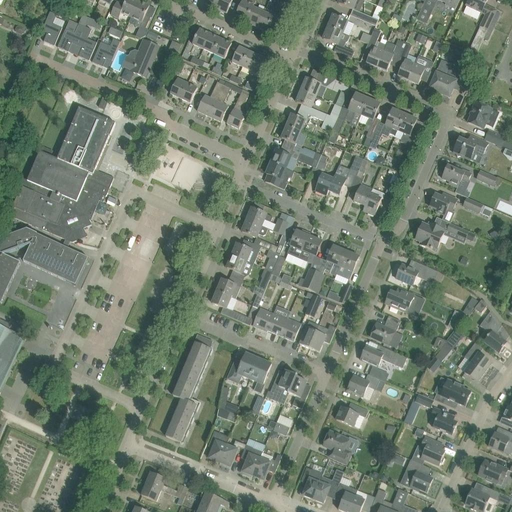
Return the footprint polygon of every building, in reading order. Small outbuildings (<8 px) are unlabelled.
[(83,0),(82,4),(93,9),(96,0),(100,2),(99,5),(109,10),(113,0),(83,0)] [(121,14),(132,18),(139,2),(135,0),(127,0),(124,6),(117,3),(113,12),(111,16),(119,19),(121,14)] [(216,9),(220,0),(206,0),(205,4),(216,9)] [(220,0),(216,9),(227,14),(233,0),(220,0)] [(236,16),(245,20),(252,5),(254,6),(256,2),(252,0),(244,0),(244,1),(243,1),(236,16)] [(357,0),(340,0),(338,4),(348,8),(353,10),(357,0)] [(428,0),(435,3),(436,0),(438,0),(456,8),(459,0),(428,0)] [(469,0),(466,6),(486,15),(481,27),(468,55),(475,58),(488,30),(492,22),(493,21),(496,13),(497,11),(485,6),(487,0),(469,0)] [(139,2),(132,18),(137,21),(134,26),(145,31),(151,18),(146,16),(150,7),(139,2)] [(246,23),(252,26),(259,11),(253,8),(254,6),(252,5),(245,20),(247,21),(246,23)] [(252,26),(261,30),(270,11),(265,9),(264,13),(259,11),(252,26)] [(261,30),(268,33),(276,15),(275,15),(275,14),(270,11),(261,30)] [(354,18),(372,25),(376,27),(379,21),(357,12),(354,18)] [(50,13),(42,32),(48,34),(44,42),(55,47),(62,29),(53,25),(57,16),(50,13)] [(493,21),(492,22),(496,25),(501,15),(496,13),(493,21)] [(276,15),(268,33),(275,37),(276,35),(279,36),(286,20),(276,15)] [(334,16),(328,28),(343,34),(348,22),(334,16)] [(66,30),(58,48),(69,53),(72,45),(77,47),(85,28),(79,25),(75,34),(66,30)] [(24,34),(25,31),(24,28),(19,26),(17,27),(15,30),(17,33),(21,35),(24,34)] [(398,33),(404,35),(406,29),(400,27),(398,33)] [(85,28),(77,47),(82,49),(79,57),(89,62),(97,44),(88,40),(92,31),(85,28)] [(343,34),(328,28),(323,40),(337,46),(334,52),(352,60),(355,53),(344,48),(346,43),(347,42),(350,37),(343,34)] [(193,45),(204,50),(211,35),(200,30),(193,45)] [(367,64),(377,68),(384,52),(387,46),(377,42),(381,33),(374,30),(371,37),(368,45),(365,51),(371,54),(367,64)] [(117,31),(114,37),(120,39),(123,33),(117,31)] [(149,32),(146,38),(155,42),(158,36),(149,32)] [(364,34),(361,41),(368,45),(371,37),(364,34)] [(204,50),(214,55),(221,40),(211,35),(204,50)] [(427,38),(420,35),(417,41),(424,44),(427,38)] [(101,43),(93,63),(103,68),(107,59),(112,62),(120,43),(114,40),(111,47),(101,43)] [(221,40),(214,55),(225,60),(232,45),(221,40)] [(144,41),(139,52),(135,51),(130,53),(129,56),(127,57),(123,68),(131,71),(131,72),(137,75),(146,79),(159,48),(144,41)] [(384,52),(377,68),(387,73),(391,63),(394,56),(393,56),(394,54),(400,57),(405,44),(398,41),(396,47),(388,44),(387,46),(384,52)] [(179,50),(181,46),(172,42),(170,47),(167,55),(170,61),(174,62),(179,50)] [(412,47),(405,44),(400,57),(407,59),(412,47)] [(455,57),(457,51),(449,47),(446,54),(455,57)] [(232,63),(243,68),(250,53),(239,48),(232,63)] [(251,75),(260,57),(250,53),(243,68),(252,72),(251,75)] [(402,68),(398,77),(408,81),(415,65),(418,59),(409,56),(407,59),(406,61),(405,61),(402,68)] [(260,57),(251,75),(262,80),(269,64),(266,63),(267,61),(260,57)] [(415,65),(408,81),(419,86),(423,77),(426,70),(431,72),(434,63),(419,57),(418,59),(415,65)] [(190,63),(196,66),(199,61),(193,58),(190,63)] [(199,61),(196,66),(202,69),(203,68),(207,70),(210,66),(199,61)] [(439,66),(429,90),(440,95),(447,78),(450,71),(439,66)] [(212,73),(218,76),(220,71),(215,68),(212,73)] [(311,80),(320,83),(323,74),(314,71),(311,80)] [(447,78),(440,95),(450,99),(454,89),(459,91),(465,77),(450,71),(447,78)] [(222,77),(235,84),(237,78),(232,76),(224,73),(222,77)] [(237,78),(235,84),(241,87),(243,81),(240,80),(241,79),(240,78),(241,75),(239,74),(237,78)] [(307,79),(302,91),(316,97),(323,100),(328,89),(321,86),(307,79)] [(171,95),(181,100),(188,84),(178,80),(171,95)] [(197,112),(209,118),(224,86),(217,83),(210,99),(205,96),(197,112)] [(224,86),(209,118),(221,123),(229,108),(224,105),(231,89),(233,86),(226,83),(224,86)] [(245,88),(252,91),(254,86),(247,83),(245,88)] [(188,84),(181,100),(191,104),(198,89),(188,84)] [(309,115),(324,122),(335,127),(339,119),(343,108),(335,105),(330,117),(312,109),(316,97),(302,91),(297,103),(311,109),(309,115)] [(242,93),(231,115),(227,125),(239,130),(246,115),(241,112),(249,96),(242,93)] [(338,95),(335,103),(342,106),(345,99),(338,95)] [(356,128),(359,122),(368,100),(356,95),(346,119),(352,122),(350,126),(356,128)] [(105,110),(109,101),(103,99),(99,108),(105,110)] [(367,138),(373,140),(375,135),(381,121),(375,119),(377,114),(381,105),(368,100),(359,122),(366,125),(366,130),(369,132),(367,138)] [(8,105),(0,101),(0,111),(5,113),(8,105)] [(468,123),(477,127),(483,130),(486,125),(492,110),(476,103),(470,115),(471,116),(468,123)] [(58,158),(58,160),(81,170),(84,164),(91,167),(88,173),(94,175),(96,171),(116,124),(101,118),(79,109),(61,153),(58,158)] [(389,119),(382,135),(389,138),(392,129),(398,132),(405,115),(393,110),(389,119)] [(292,115),(287,127),(301,133),(306,121),(292,115)] [(405,115),(398,132),(404,134),(400,143),(404,144),(413,148),(420,131),(418,135),(413,132),(418,121),(405,115)] [(339,119),(335,127),(333,132),(339,135),(345,121),(339,119)] [(332,133),(333,132),(335,127),(324,122),(322,128),(327,131),(332,133)] [(287,127),(282,139),(302,147),(307,136),(301,134),(301,133),(287,127)] [(339,135),(333,132),(332,133),(329,142),(335,145),(339,135)] [(485,140),(502,147),(506,139),(489,132),(485,140)] [(375,135),(373,140),(370,148),(376,151),(382,137),(375,135)] [(468,143),(466,142),(460,139),(457,147),(454,148),(455,151),(453,154),(456,155),(458,158),(461,157),(473,162),(476,155),(483,158),(488,145),(471,137),(468,143)] [(304,148),(302,155),(319,162),(322,156),(304,148)] [(511,152),(505,150),(503,154),(509,161),(511,161),(511,152)] [(277,151),(271,163),(286,169),(291,158),(316,169),(319,162),(302,155),(294,152),(291,157),(277,151)] [(15,208),(11,217),(73,243),(87,238),(84,229),(92,226),(90,221),(92,220),(99,202),(102,195),(107,197),(109,190),(110,189),(110,188),(112,184),(112,185),(115,179),(96,171),(94,175),(88,173),(91,167),(84,164),(81,170),(58,160),(40,153),(38,158),(28,182),(25,180),(13,207),(15,208)] [(327,197),(329,192),(336,175),(335,175),(333,180),(323,175),(327,164),(325,164),(328,158),(322,156),(319,162),(316,169),(315,174),(314,175),(321,178),(315,192),(327,197)] [(344,186),(351,189),(364,160),(357,157),(349,175),(338,171),(336,175),(329,192),(340,197),(344,186)] [(354,202),(365,207),(372,191),(361,186),(365,178),(363,177),(369,162),(364,160),(351,189),(358,192),(354,202)] [(266,182),(265,183),(285,191),(285,190),(288,184),(286,183),(289,177),(284,175),(286,169),(271,163),(266,175),(268,176),(266,182)] [(449,185),(458,189),(462,181),(464,182),(465,180),(469,181),(472,175),(461,170),(460,172),(448,167),(445,172),(444,173),(444,175),(442,179),(450,183),(449,185)] [(480,172),(477,180),(494,187),(495,184),(500,186),(502,182),(480,172)] [(365,207),(363,212),(375,217),(382,200),(384,199),(389,202),(400,177),(393,175),(385,196),(372,191),(365,207)] [(436,212),(445,216),(447,210),(452,212),(457,201),(443,195),(442,198),(435,195),(430,208),(437,211),(436,212)] [(467,199),(463,207),(479,214),(483,206),(467,199)] [(482,214),(489,217),(492,210),(485,207),(482,214)] [(252,209),(247,221),(261,227),(264,220),(271,223),(273,218),(267,215),(252,209)] [(273,232),(283,236),(286,237),(294,218),(282,213),(279,220),(273,232)] [(261,227),(247,221),(242,233),(256,239),(258,235),(263,237),(266,236),(268,230),(261,227)] [(444,231),(438,228),(429,224),(428,226),(423,224),(415,241),(421,243),(420,246),(436,253),(445,234),(443,233),(444,231)] [(466,240),(473,242),(476,236),(450,224),(447,232),(466,240)] [(0,304),(1,305),(21,263),(4,255),(31,245),(23,262),(76,286),(88,259),(37,235),(38,234),(27,229),(0,239),(0,304)] [(303,231),(302,234),(297,232),(293,241),(287,254),(293,257),(300,260),(304,252),(310,237),(311,235),(303,231)] [(260,240),(258,246),(261,248),(270,251),(280,256),(288,238),(283,236),(278,248),(272,246),(260,240)] [(304,252),(300,260),(313,265),(323,242),(310,237),(304,252)] [(254,266),(261,248),(258,246),(254,245),(251,250),(237,244),(232,256),(246,262),(254,266)] [(334,265),(340,267),(347,252),(334,247),(324,270),(329,272),(331,273),(334,265)] [(267,268),(266,271),(272,274),(280,257),(280,256),(270,251),(267,257),(273,259),(269,269),(267,268)] [(347,252),(340,267),(337,275),(345,279),(350,281),(359,258),(347,252)] [(250,276),(254,266),(246,262),(232,256),(227,269),(247,277),(250,276)] [(272,274),(272,275),(278,278),(279,278),(286,260),(280,257),(272,274)] [(463,258),(460,264),(466,266),(469,260),(463,258)] [(396,280),(413,287),(417,278),(433,285),(438,273),(432,270),(417,263),(414,271),(402,266),(396,280)] [(263,281),(259,289),(265,291),(272,275),(272,274),(266,271),(265,270),(262,278),(263,281)] [(298,286),(309,291),(316,273),(310,270),(305,281),(301,279),(298,286)] [(316,273),(309,291),(315,293),(323,276),(316,273)] [(222,281),(217,292),(231,298),(236,300),(241,289),(236,287),(222,281)] [(339,303),(346,306),(353,288),(347,285),(339,303)] [(265,291),(259,289),(255,287),(253,294),(257,296),(254,303),(259,305),(265,291)] [(398,310),(407,314),(413,316),(420,299),(398,289),(396,294),(391,292),(385,305),(391,307),(389,311),(396,314),(398,310)] [(231,298),(217,292),(212,304),(223,309),(221,314),(250,327),(253,320),(248,318),(227,309),(231,298)] [(314,296),(312,300),(306,315),(314,319),(322,299),(314,296)] [(482,301),(475,310),(481,315),(487,307),(482,301)] [(328,308),(335,312),(337,306),(330,303),(328,308)] [(253,307),(248,318),(253,320),(258,309),(253,307)] [(253,327),(267,333),(275,314),(274,314),(274,315),(261,310),(257,318),(253,327)] [(456,312),(449,328),(457,331),(468,317),(456,312)] [(507,344),(507,343),(499,337),(499,334),(497,334),(502,327),(491,312),(480,327),(491,334),(484,343),(499,354),(501,353),(502,354),(506,349),(504,348),(507,344)] [(268,332),(281,337),(288,319),(275,314),(267,333),(268,332)] [(371,338),(380,342),(389,346),(395,333),(396,333),(401,322),(398,321),(389,317),(384,327),(377,324),(371,338)] [(288,319),(281,337),(294,343),(298,334),(302,325),(288,319)] [(0,394),(1,393),(0,392),(0,386),(2,387),(3,387),(2,386),(6,379),(7,379),(6,378),(10,371),(11,371),(10,370),(13,363),(14,363),(14,362),(17,355),(18,355),(17,354),(21,347),(22,347),(21,346),(19,344),(21,339),(25,341),(26,339),(25,339),(25,340),(16,336),(16,334),(15,335),(13,334),(13,333),(9,331),(12,325),(1,320),(0,321),(0,320),(0,394)] [(310,349),(317,333),(319,327),(309,323),(300,345),(310,349)] [(317,333),(310,349),(320,354),(324,342),(330,345),(336,329),(331,327),(330,327),(329,331),(325,329),(322,335),(317,333)] [(457,331),(451,339),(458,344),(464,336),(457,331)] [(192,400),(209,360),(213,351),(210,350),(213,342),(198,336),(195,343),(196,344),(173,396),(182,400),(166,437),(184,445),(188,435),(201,404),(192,400)] [(438,338),(434,347),(442,350),(446,345),(448,342),(438,338)] [(448,342),(446,345),(453,350),(458,344),(451,339),(451,338),(448,342)] [(475,344),(464,358),(485,374),(492,364),(480,355),(483,350),(475,344)] [(394,353),(391,351),(382,347),(379,354),(366,348),(361,361),(370,365),(378,369),(382,360),(390,364),(400,368),(403,369),(407,359),(404,358),(394,353)] [(440,352),(435,359),(442,364),(447,357),(440,352)] [(242,377),(251,380),(260,358),(251,355),(251,356),(246,354),(242,364),(235,361),(227,380),(239,385),(242,377)] [(260,358),(251,380),(258,383),(255,391),(261,394),(265,385),(264,385),(268,375),(272,365),(267,363),(268,362),(260,358)] [(485,374),(464,358),(458,367),(465,373),(464,373),(478,383),(485,374)] [(434,359),(427,369),(434,374),(442,364),(435,359),(434,359)] [(288,394),(289,394),(297,376),(286,371),(281,382),(276,380),(270,393),(281,398),(285,390),(289,392),(288,394)] [(348,391),(363,398),(370,401),(375,391),(376,391),(377,387),(380,381),(377,379),(368,375),(366,382),(354,377),(348,391)] [(297,376),(289,394),(297,397),(295,402),(293,406),(302,410),(308,397),(302,394),(307,382),(297,378),(298,376),(297,376)] [(458,405),(464,407),(465,408),(471,393),(463,390),(464,388),(448,381),(442,396),(437,394),(436,398),(434,401),(456,411),(458,405)] [(413,402),(415,403),(431,410),(434,402),(434,401),(429,399),(422,396),(419,395),(416,394),(413,402)] [(406,395),(402,403),(408,405),(411,397),(406,395)] [(253,410),(260,413),(265,401),(258,398),(253,410)] [(342,408),(340,413),(339,412),(336,418),(337,419),(336,421),(354,428),(359,416),(366,419),(369,412),(364,410),(355,406),(352,412),(342,408)] [(433,428),(443,433),(452,437),(458,424),(453,422),(455,418),(444,413),(434,409),(431,415),(437,418),(433,428)] [(409,410),(404,423),(411,426),(417,414),(409,410)] [(290,429),(277,423),(277,424),(275,429),(274,432),(277,433),(278,433),(287,437),(290,429)] [(417,429),(414,437),(421,439),(424,432),(417,429)] [(489,448),(504,454),(509,442),(511,443),(511,434),(504,431),(501,437),(495,434),(489,448)] [(325,443),(323,447),(325,447),(332,450),(329,457),(338,461),(347,465),(352,454),(354,455),(360,443),(350,439),(349,441),(339,436),(330,432),(329,434),(327,435),(325,439),(326,441),(325,443)] [(220,464),(227,446),(230,439),(215,433),(209,447),(214,449),(210,459),(220,464)] [(422,459),(430,462),(439,466),(445,453),(441,452),(444,446),(426,438),(421,449),(426,451),(422,459)] [(238,448),(245,450),(246,446),(236,442),(233,449),(227,446),(220,464),(231,468),(238,448)] [(245,450),(241,459),(247,461),(243,473),(254,477),(260,460),(263,454),(256,451),(252,450),(253,448),(246,446),(245,450)] [(260,460),(254,477),(264,481),(268,471),(275,474),(282,458),(278,456),(275,462),(272,460),(273,458),(263,454),(260,460)] [(392,454),(390,462),(405,466),(407,458),(392,454)] [(413,480),(410,489),(419,493),(420,491),(427,494),(434,479),(420,473),(423,466),(411,461),(404,476),(413,480)] [(508,470),(496,465),(495,466),(485,462),(483,465),(482,465),(479,472),(480,473),(479,476),(486,480),(486,481),(492,484),(492,482),(497,484),(501,477),(504,479),(508,470)] [(307,469),(302,482),(308,484),(303,496),(313,500),(320,483),(322,478),(323,475),(325,470),(314,465),(312,471),(307,469)] [(336,470),(332,481),(341,484),(345,473),(336,470)] [(146,485),(162,491),(180,499),(184,501),(189,489),(180,486),(178,492),(164,486),(166,480),(151,473),(146,485)] [(320,483),(313,500),(324,505),(328,495),(328,493),(336,496),(338,491),(340,485),(322,478),(320,483)] [(338,491),(336,496),(343,499),(342,501),(339,511),(342,511),(349,511),(358,491),(349,488),(340,484),(340,485),(338,491)] [(157,503),(162,491),(146,485),(141,496),(157,503)] [(495,506),(498,499),(510,504),(511,499),(483,487),(484,488),(481,494),(472,491),(466,505),(470,507),(470,509),(476,511),(478,511),(479,511),(481,511),(483,511),(488,503),(495,506)] [(358,491),(349,511),(361,511),(365,502),(373,505),(376,499),(358,491)] [(373,505),(371,510),(377,511),(390,511),(391,511),(381,508),(387,494),(379,491),(376,499),(373,505)] [(205,499),(201,506),(215,511),(218,511),(221,506),(228,509),(230,504),(223,500),(207,493),(207,494),(204,493),(201,497),(205,499)]
